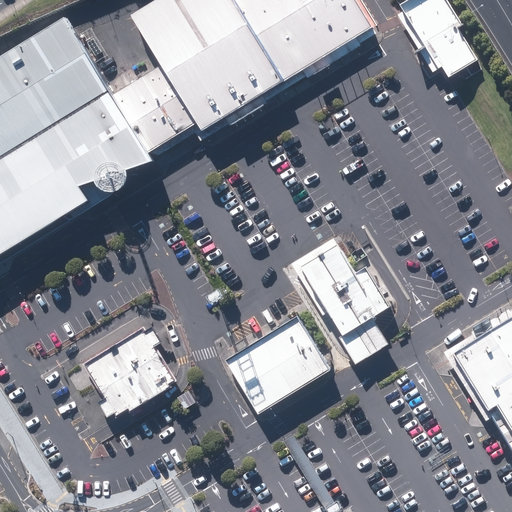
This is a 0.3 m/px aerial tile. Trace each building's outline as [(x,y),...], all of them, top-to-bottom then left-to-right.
[(164,64),(115,92),(70,16),(0,58),(0,255),(93,197),(83,184),(157,159),(152,149),(200,120),(204,128),(373,25),(357,0),(155,0),(134,13),(164,64)] [(449,0),(405,0),(400,4),(429,50),(439,67),(443,64),(450,74),(478,57),(459,26),(464,23),(449,0)] [(311,258),(302,263),(344,332),(341,334),(348,346),(357,361),(390,341),(380,326),(375,315),(391,303),(366,265),(358,270),(339,241),(311,258)] [(298,312),(227,357),(261,410),(331,366),(298,312)] [(511,318),(454,354),(489,411),(497,406),(511,429),(511,318)] [(146,325),(87,362),(108,395),(101,400),(111,415),(119,410),(121,413),(132,406),(134,409),(173,384),(172,382),(178,377),(174,370),(157,344),(164,339),(155,325),(149,330),(146,325)] [(191,388),(179,396),(187,408),(199,400),(191,388)] [(342,511),(343,511),(295,437),(285,443),(329,511),(342,511)] [(196,511),(189,500),(179,506),(182,511),(196,511)]
